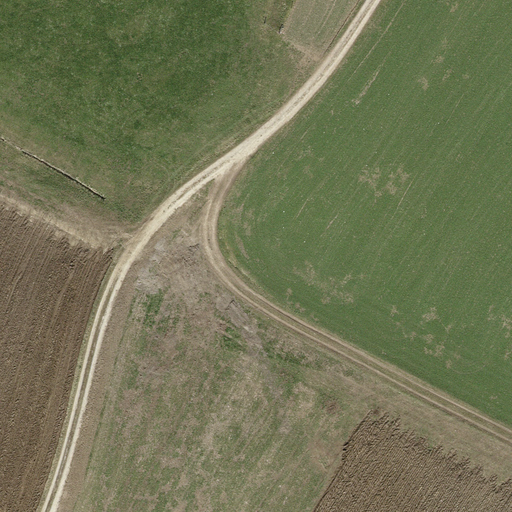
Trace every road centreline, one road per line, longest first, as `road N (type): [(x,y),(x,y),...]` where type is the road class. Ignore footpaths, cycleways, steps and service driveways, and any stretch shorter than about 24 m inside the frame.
road 1 (track): [(374,0),(319,85),(171,206),(140,243),(117,283),(49,511)]
road 2 (track): [(244,152),(213,210),(211,236),(240,285),(511,434)]
